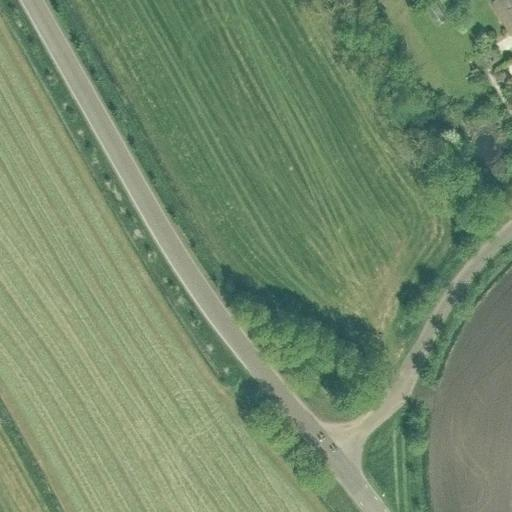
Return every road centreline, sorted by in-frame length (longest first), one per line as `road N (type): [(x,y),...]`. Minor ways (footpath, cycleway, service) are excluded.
road 1 (tertiary): [(327,452),(216,319),(36,0)]
road 2 (unclassified): [(511,229),(465,271),(380,411),(327,452)]
